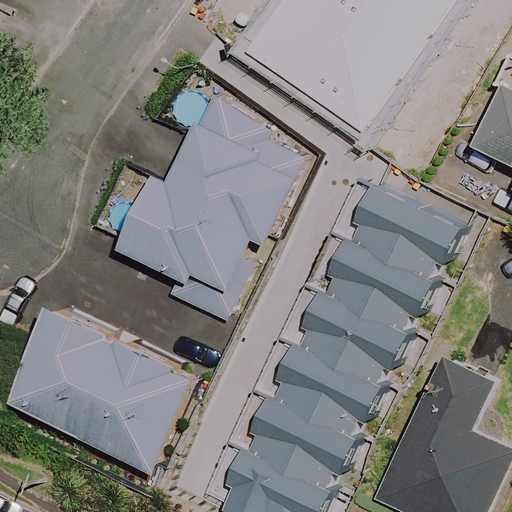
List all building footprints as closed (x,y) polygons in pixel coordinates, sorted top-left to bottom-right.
[(328,0),(311,28),(423,99),(486,0),(328,0)] [(511,88),(511,89),(484,150),(511,162),(511,88)] [(440,119),(389,92),(373,120),(424,148),(440,119)] [(264,127),(219,104),(179,184),(168,179),(132,252),(194,283),(198,275),(232,292),(259,239),(269,245),(310,162),(259,137),(264,127)] [(339,221),(282,326),(360,370),(366,373),(424,267),(339,221)] [(60,300),(9,398),(157,475),(208,376),(60,300)] [(360,370),(282,326),(269,349),(242,334),(212,388),(237,402),(249,380),(330,425),(360,370)] [(511,439),(483,425),(508,375),(450,346),(375,497),(405,511),(493,511),(511,475),(511,439)]
